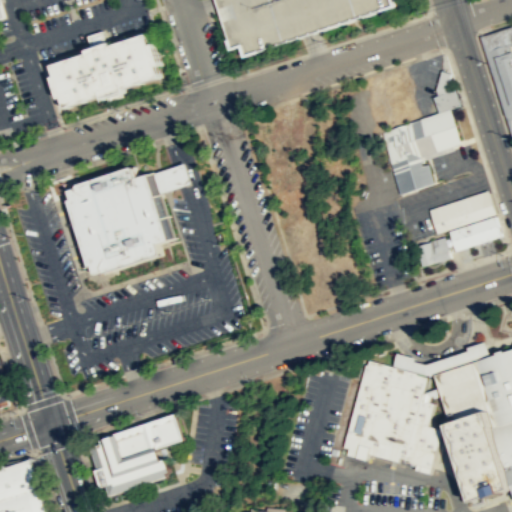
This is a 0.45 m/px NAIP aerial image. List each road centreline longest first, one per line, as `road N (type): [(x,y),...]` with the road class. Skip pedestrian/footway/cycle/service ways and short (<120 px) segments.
road 1 (secondary): [(511,271),(0,438)]
road 2 (residential): [(511,1),(0,167)]
road 3 (residential): [(290,345),(176,0)]
road 4 (secondary): [(511,201),(446,0)]
road 5 (tertiary): [(0,269),(49,422)]
